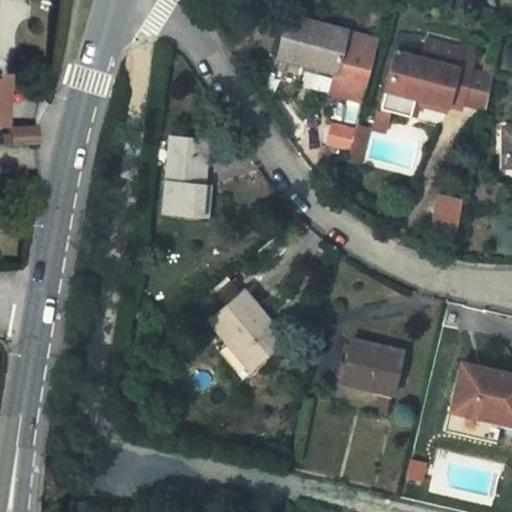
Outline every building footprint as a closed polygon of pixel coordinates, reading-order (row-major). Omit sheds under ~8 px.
[(374,0),(374,2),(395,8),(397,0),(374,0)] [(364,45),(305,28),(294,71),(351,86),(346,106),(378,115),(396,54),(364,45)] [(439,77),(414,70),(413,70),(399,126),(429,135),(433,120),(464,128),(465,123),(478,126),(480,116),(490,82),(493,70),(444,58),(439,77)] [(511,87),(490,82),(480,116),(503,122),(511,87)] [(327,122),(324,146),(343,149),(341,161),(361,163),(366,128),(327,122)] [(407,132),(396,129),(393,138),(405,141),(407,132)] [(405,141),(393,138),(391,147),(403,150),(405,141)] [(44,160),(44,148),(14,150),(15,163),(44,160)] [(221,183),(224,154),(186,149),(179,200),(225,206),(228,184),(221,183)] [(383,156),(367,152),(358,187),(373,191),(383,156)] [(454,233),(461,198),(436,193),(429,228),(454,233)] [(281,335),(259,308),(222,338),(259,382),(289,358),(274,341),(281,335)] [(406,412),(416,369),(363,356),(353,399),(406,412)] [(511,387),(478,379),(466,422),(468,423),(511,433),(511,387)] [(511,445),(511,433),(468,423),(466,435),(511,445)]
